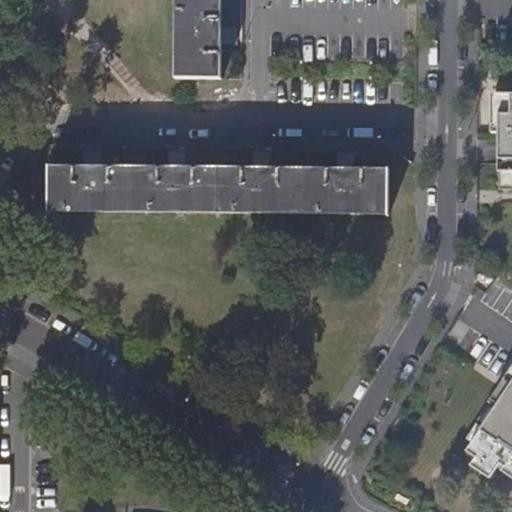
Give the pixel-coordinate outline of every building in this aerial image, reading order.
[(176,0),(176,78),(223,79),(224,43),(224,28),(223,0),(176,0)] [(234,27),(224,28),(224,43),(234,44),(234,27)] [(511,92),(490,93),(490,131),(498,131),(498,169),(511,169),(511,92)] [(103,158),(86,158),(87,168),(103,168),(103,158)] [(187,160),(170,159),(171,169),(187,169),(187,160)] [(271,160),(254,160),(254,170),(270,170),(271,160)] [(354,161),(337,161),(338,171),(353,171),(354,161)] [(87,168),(51,168),(51,211),(388,215),(389,171),(353,171),(338,171),(270,170),(254,170),(187,169),(171,169),(103,168),(87,168)] [(490,477),(496,468),(511,478),(511,366),(488,401),(496,406),(468,448),(477,454),(471,465),(490,477)]
